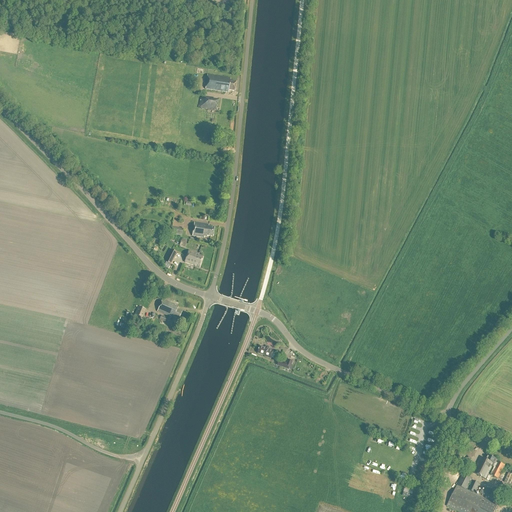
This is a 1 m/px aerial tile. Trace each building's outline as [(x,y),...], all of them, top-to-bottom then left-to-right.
[(205,90),(225,93),(226,92),(228,92),(229,91),(234,92),(236,82),(230,81),(230,79),(207,75),(205,90)] [(199,109),(216,111),(217,101),(200,99),(199,109)] [(209,227),(209,226),(194,223),(192,237),(204,238),(204,237),(207,238),(207,237),(213,238),(214,228),(209,227)] [(171,235),(181,236),(182,229),(172,228),(171,235)] [(170,265),(171,265),(177,253),(171,250),(164,262),(166,263),(170,265)] [(202,258),(198,257),(199,255),(188,251),(184,263),(195,266),(195,265),(200,266),(202,258)] [(239,299),(234,314),(238,316),(239,315),(243,300),(239,299)] [(162,300),(156,312),(170,318),(171,317),(172,318),(173,317),(178,319),(181,312),(176,310),(178,307),(162,300)] [(135,315),(142,318),(145,310),(138,307),(135,315)] [(257,354),(265,356),(265,357),(272,359),(272,358),(274,358),(275,358),(275,356),(275,355),(273,354),(274,351),(265,347),(264,348),(259,347),(257,354)] [(286,364),(279,361),(277,366),(290,371),(290,370),(291,370),(293,366),(292,365),(293,362),(288,360),(286,364)] [(497,463),(495,462),(497,460),(487,455),(485,459),(480,457),(472,473),(485,479),(492,466),(494,467),(490,475),(498,479),(504,465),(498,462),(497,463)] [(494,511),(497,506),(485,500),(466,490),(472,479),(463,474),(446,506),(458,511),(494,511)] [(475,493),(479,485),(472,481),(468,490),(475,493)] [(416,492),(405,488),(403,496),(413,499),(414,495),(415,496),(416,492)] [(481,490),(480,493),(487,497),(486,499),(495,503),(499,494),(486,488),(485,492),(481,490)]
